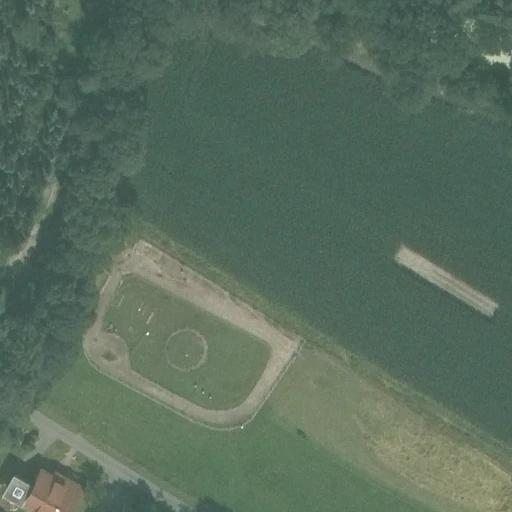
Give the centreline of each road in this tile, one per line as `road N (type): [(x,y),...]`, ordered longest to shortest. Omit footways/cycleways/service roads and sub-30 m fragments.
road 1 (track): [(0,368),(180,0)]
road 2 (unclassified): [(157,511),(0,396)]
